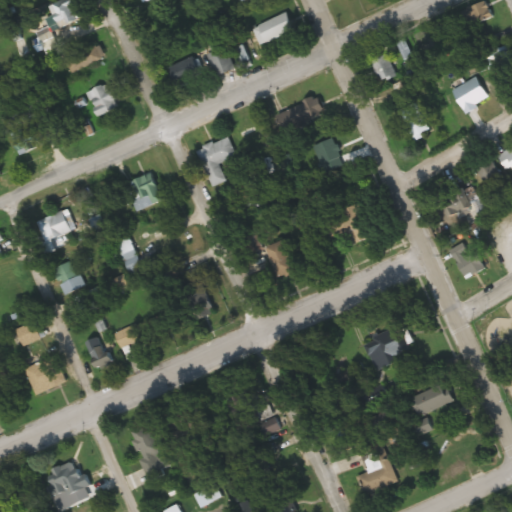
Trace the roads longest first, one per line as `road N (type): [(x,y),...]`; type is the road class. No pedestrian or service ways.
road 1 (residential): [(337,511),(107,0)]
road 2 (residential): [(511,441),(315,0)]
road 3 (residential): [(0,199),(428,0)]
road 4 (residential): [(0,450),(428,253)]
road 5 (residential): [(90,409),(0,202)]
road 6 (residential): [(396,183),(511,117)]
